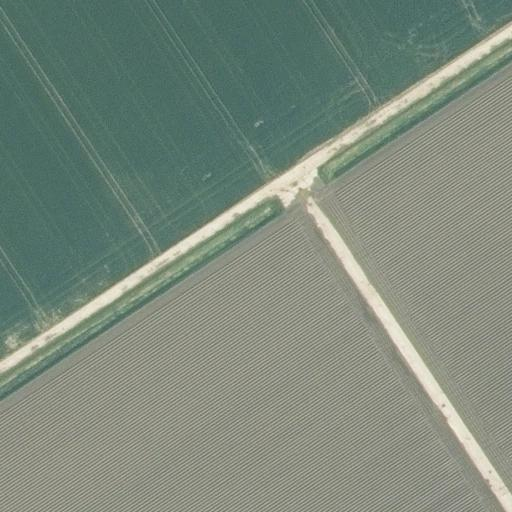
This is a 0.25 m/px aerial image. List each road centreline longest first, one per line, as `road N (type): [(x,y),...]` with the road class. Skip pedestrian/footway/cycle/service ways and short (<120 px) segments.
road 1 (unknown): [(507,511),(295,187)]
road 2 (unknown): [(0,382),(295,187)]
road 3 (unknown): [(295,187),(511,44)]
